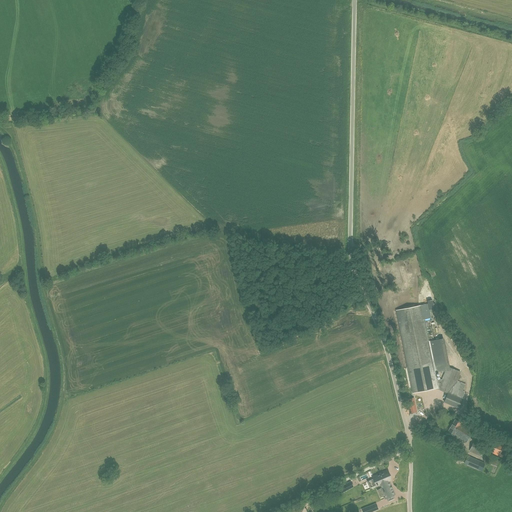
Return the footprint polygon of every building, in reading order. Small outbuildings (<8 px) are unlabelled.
[(396,310),(400,332),(412,393),(437,388),(438,389),(446,393),(447,393),(444,402),(458,407),(464,392),(463,391),(464,387),(455,384),(460,372),(450,367),(444,338),(429,341),(426,328),(421,305),(396,310)] [(413,397),(407,398),(410,413),(416,412),(413,397)] [(447,432),(453,436),(456,438),(457,437),(466,443),(473,431),(460,424),(461,423),(455,419),(447,432)] [(504,445),(493,440),(490,448),(474,441),(469,451),(480,456),(482,452),(487,455),(488,452),(502,458),(504,453),(501,452),(504,445)] [(501,459),(489,454),(486,462),(498,467),(501,459)] [(464,463),(481,471),(485,464),(467,456),(464,463)] [(396,473),(381,477),(383,485),(386,485),(390,499),(398,497),(395,483),(398,482),(396,473)] [(337,488),(340,493),(349,488),(347,483),(337,488)]
